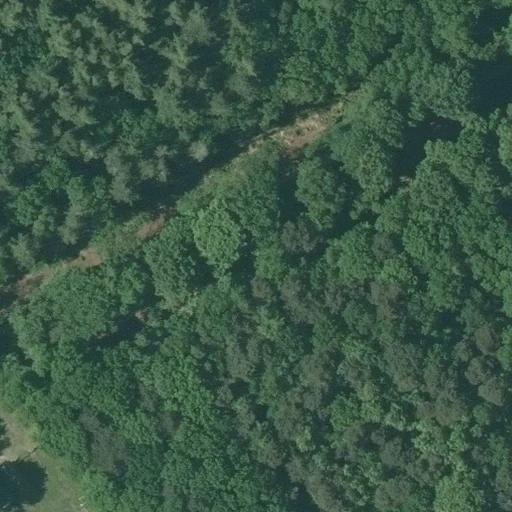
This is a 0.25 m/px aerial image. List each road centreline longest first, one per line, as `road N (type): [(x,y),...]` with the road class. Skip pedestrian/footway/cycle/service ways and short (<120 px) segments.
road 1 (track): [(511,62),(0,327)]
road 2 (track): [(167,511),(0,338)]
